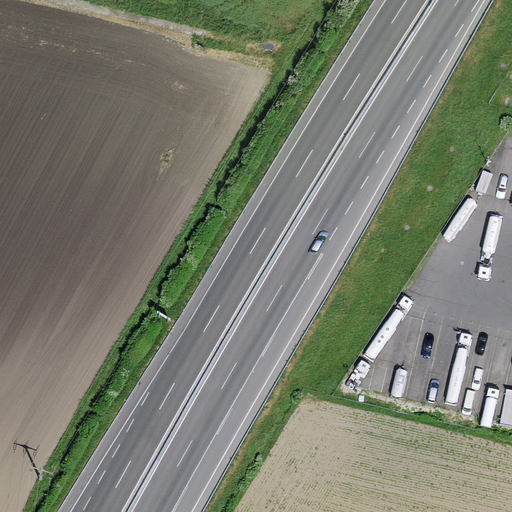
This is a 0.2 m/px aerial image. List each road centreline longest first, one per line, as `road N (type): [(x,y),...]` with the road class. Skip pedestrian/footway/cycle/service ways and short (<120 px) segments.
road 1 (motorway): [(152,511),(459,0)]
road 2 (motorway): [(404,0),(102,511)]
